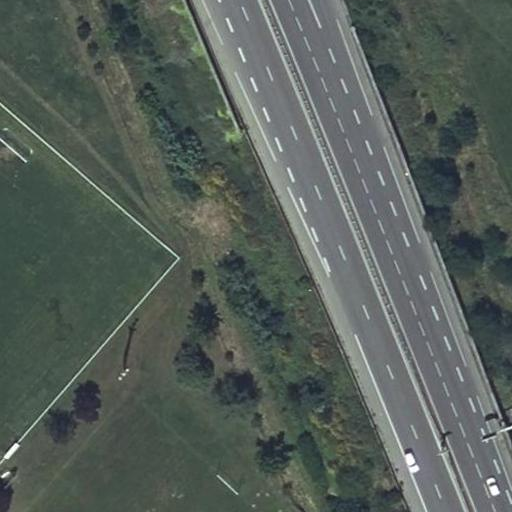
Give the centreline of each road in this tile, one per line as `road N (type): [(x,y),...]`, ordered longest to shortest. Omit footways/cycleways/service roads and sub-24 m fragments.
road 1 (trunk): [(233,0),(442,511)]
road 2 (trunk): [(497,511),(347,139)]
road 3 (trunk): [(347,139),(289,0)]
road 4 (trunk): [(347,139),(344,73),(321,0)]
